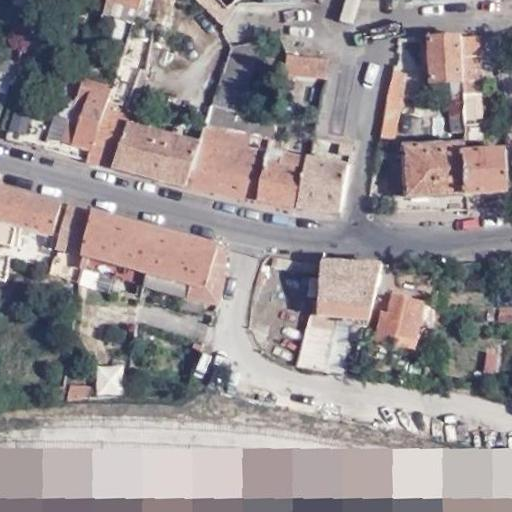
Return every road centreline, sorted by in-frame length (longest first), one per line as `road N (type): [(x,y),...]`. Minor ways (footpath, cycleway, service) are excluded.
road 1 (residential): [(0,161),(248,229),(346,234)]
road 2 (residential): [(346,234),(389,25),(511,21)]
road 3 (residential): [(346,234),(511,225)]
road 4 (unknown): [(389,25),(265,19)]
